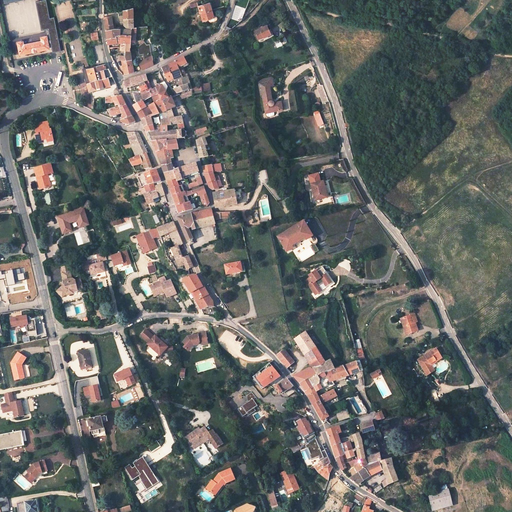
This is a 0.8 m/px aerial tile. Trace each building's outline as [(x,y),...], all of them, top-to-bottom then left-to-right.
[(42,0),(36,1),(38,11),(48,8),(46,0),(42,0)] [(209,3),(198,6),(203,20),(207,19),(214,17),(213,16),(209,3)] [(133,7),(124,10),(124,23),(124,25),(127,27),(132,27),(133,27),(133,23),(133,7)] [(48,8),(38,11),(40,23),(55,19),(54,17),(50,18),(48,8)] [(113,29),(111,16),(104,17),(106,30),(113,29)] [(55,19),(40,23),(42,30),(45,29),(46,33),(12,39),(13,43),(17,42),(20,54),(49,49),(48,43),(51,43),(52,53),(61,51),(55,19)] [(270,37),(265,28),(253,33),(257,41),(262,39),(262,40),(270,37)] [(132,29),(127,29),(113,29),(106,30),(107,38),(131,34),(132,29)] [(107,38),(108,43),(117,42),(117,39),(121,39),(121,41),(121,42),(130,42),(131,34),(107,38)] [(125,56),(118,55),(119,60),(121,60),(125,74),(134,72),(131,59),(132,59),(129,47),(130,42),(121,42),(120,46),(120,49),(126,50),(125,56)] [(151,53),(150,43),(137,45),(139,55),(151,53)] [(141,69),(155,65),(152,56),(139,59),(141,69)] [(177,67),(186,64),(183,57),(174,62),(168,65),(162,68),(166,80),(172,78),(173,79),(181,76),(177,67)] [(104,64),(83,68),(90,92),(92,92),(93,90),(106,88),(107,89),(110,88),(110,85),(111,85),(109,77),(112,76),(109,68),(106,69),(104,64)] [(137,84),(147,81),(146,78),(145,75),(130,79),(131,81),(124,82),(123,85),(124,88),(137,84)] [(272,85),(270,77),(260,80),(259,81),(258,82),(257,84),(257,85),(260,96),(262,95),(266,114),(283,109),(281,101),(274,102),(273,101),(272,101),(268,86),(272,85)] [(147,81),(137,84),(141,91),(142,94),(151,90),(150,88),(147,81)] [(164,82),(160,84),(160,85),(152,89),(151,87),(150,88),(151,90),(153,95),(154,96),(165,92),(167,86),(164,82)] [(188,90),(186,85),(179,87),(173,89),(177,94),(188,90)] [(202,85),(193,86),(195,93),(204,91),(202,85)] [(323,85),(317,87),(324,105),(329,103),(323,85)] [(144,100),(147,98),(151,96),(153,95),(151,90),(142,94),(141,91),(131,92),(130,92),(133,99),(134,98),(134,99),(137,104),(142,101),(144,100)] [(175,106),(171,97),(168,97),(165,92),(154,96),(153,95),(151,96),(153,102),(162,99),(166,110),(168,118),(170,118),(172,125),(179,124),(183,124),(185,123),(184,118),(182,119),(181,116),(172,117),(170,108),(175,106)] [(105,103),(114,102),(116,106),(118,105),(119,107),(125,105),(121,96),(105,98),(105,103)] [(151,117),(159,114),(161,120),(162,126),(167,126),(172,125),(170,118),(168,118),(166,110),(162,99),(153,102),(146,107),(137,113),(141,119),(144,126),(154,125),(151,117)] [(146,107),(142,101),(137,104),(133,106),(137,113),(146,107)] [(122,113),(124,118),(121,119),(121,121),(132,116),(125,105),(119,107),(122,113)] [(108,111),(111,117),(122,113),(119,107),(108,111)] [(112,118),(111,117),(108,111),(99,114),(113,119),(112,118)] [(318,112),(313,114),(318,126),(323,124),(318,112)] [(135,123),(132,116),(121,121),(121,122),(129,125),(135,123)] [(206,118),(192,121),(194,130),(195,134),(209,131),(206,118)] [(47,141),(53,140),(51,131),(50,131),(48,123),(35,125),(37,134),(39,133),(39,135),(35,136),(37,144),(43,143),(42,141),(46,140),(47,141)] [(165,140),(183,138),(186,135),(185,132),(183,130),(184,129),(183,124),(179,124),(179,130),(168,131),(163,132),(162,130),(147,132),(151,142),(165,140)] [(126,133),(136,159),(129,162),(133,169),(141,165),(142,166),(143,166),(145,171),(152,169),(146,155),(148,154),(144,146),(138,134),(136,133),(126,133)] [(207,149),(207,147),(205,147),(202,139),(196,141),(200,158),(208,157),(207,154),(206,150),(207,149)] [(166,143),(165,140),(151,142),(156,153),(167,149),(166,143)] [(177,144),(176,141),(166,143),(167,149),(167,151),(172,150),(178,149),(177,144)] [(171,164),(171,161),(174,160),(172,150),(167,151),(167,149),(156,153),(161,167),(171,164)] [(183,177),(199,172),(196,163),(186,166),(178,169),(181,177),(183,177)] [(171,164),(161,167),(164,174),(173,171),(171,164)] [(212,165),(202,167),(204,174),(213,173),(218,173),(217,164),(212,165)] [(50,165),(34,170),(40,190),(51,187),(47,175),(53,174),(50,165)] [(176,179),(177,182),(183,180),(183,177),(181,177),(178,169),(173,171),(176,179)] [(156,170),(137,178),(141,186),(139,187),(140,190),(145,188),(147,194),(157,191),(155,187),(154,185),(161,183),(156,170)] [(176,179),(173,171),(164,174),(167,183),(176,179)] [(221,181),(220,178),(215,179),(213,173),(204,174),(209,188),(212,190),(218,190),(216,182),(221,181)] [(201,177),(196,179),(197,182),(188,185),(189,189),(198,186),(203,185),(201,177)] [(182,185),(179,187),(178,184),(177,182),(176,179),(167,183),(172,197),(185,192),(182,185)] [(310,184),(314,201),(327,198),(323,181),(310,184)] [(143,195),(148,205),(154,203),(153,202),(155,201),(154,200),(165,195),(162,185),(155,187),(157,191),(147,194),(143,195)] [(188,202),(187,199),(191,198),(191,199),(199,196),(206,194),(204,187),(189,192),(185,192),(172,197),(176,207),(188,202)] [(234,190),(213,194),(214,199),(216,209),(237,205),(234,190)] [(204,208),(206,207),(209,204),(206,194),(199,196),(204,208)] [(193,211),(190,205),(195,202),(191,199),(188,202),(176,207),(179,214),(193,211)] [(213,228),(215,227),(215,225),(214,222),(221,220),(221,214),(212,214),(211,209),(193,214),(192,214),(178,218),(189,246),(194,244),(193,241),(193,240),(189,229),(191,228),(192,230),(194,230),(213,226),(213,228)] [(84,210),(57,218),(63,235),(69,233),(67,227),(70,226),(69,224),(78,222),(80,228),(88,226),(84,210)] [(303,220),(276,236),(286,252),(293,248),(292,246),(304,238),(305,240),(313,236),(303,220)] [(159,238),(168,235),(169,239),(161,243),(164,251),(179,248),(180,248),(183,244),(182,243),(174,223),(156,231),(158,236),(159,238)] [(225,223),(215,225),(215,227),(218,240),(228,239),(225,223)] [(141,235),(136,237),(143,254),(156,248),(152,239),(158,236),(156,231),(141,235)] [(175,257),(179,267),(185,265),(187,270),(193,268),(189,258),(183,259),(179,248),(164,251),(167,257),(168,259),(175,257)] [(109,253),(105,254),(110,268),(123,264),(124,267),(131,264),(126,252),(111,257),(109,253)] [(104,253),(96,255),(97,259),(98,264),(94,265),(93,260),(81,263),(82,266),(84,266),(84,271),(89,270),(90,276),(104,273),(101,262),(106,261),(104,253)] [(240,265),(225,267),(227,276),(241,273),(242,275),(246,275),(244,264),(240,265)] [(155,265),(147,267),(149,274),(156,272),(155,265)] [(308,285),(311,289),(313,289),(312,291),(315,295),(321,291),(319,288),(324,285),(325,287),(331,283),(325,275),(325,276),(323,273),(325,272),(323,268),(316,273),(316,272),(308,277),(310,279),(306,281),(304,282),(307,286),(308,285)] [(75,281),(72,280),(70,272),(62,274),(64,281),(63,282),(64,285),(65,285),(63,288),(62,287),(57,292),(62,297),(64,294),(67,294),(68,295),(72,295),(73,293),(72,293),(77,291),(77,289),(80,288),(82,286),(80,280),(75,281)] [(196,276),(192,276),(183,282),(191,294),(193,293),(202,287),(196,276)] [(160,282),(150,287),(154,296),(164,291),(168,297),(176,293),(170,280),(161,284),(160,282)] [(214,307),(218,309),(211,299),(203,286),(202,287),(193,293),(198,301),(195,302),(201,311),(204,315),(212,317),(217,314),(214,307)] [(190,300),(184,303),(188,309),(193,305),(190,300)] [(83,302),(65,306),(68,317),(85,312),(83,302)] [(103,310),(95,312),(97,319),(105,317),(103,310)] [(415,314),(408,316),(410,325),(415,323),(417,322),(415,314)] [(27,316),(10,319),(11,328),(26,326),(27,337),(36,335),(34,319),(30,320),(30,317),(27,317),(27,316)] [(400,319),(405,335),(417,331),(415,323),(410,325),(408,316),(400,319)] [(164,352),(167,346),(154,336),(153,337),(143,331),(138,338),(147,345),(146,346),(160,357),(164,352)] [(187,337),(183,342),(186,345),(183,347),(187,350),(192,345),(197,344),(198,342),(202,344),(207,343),(204,332),(197,334),(197,335),(187,337)] [(304,356),(311,367),(312,368),(325,361),(305,332),(294,339),(304,356)] [(364,362),(357,337),(352,338),(354,347),(356,357),(357,358),(358,358),(359,361),(360,363),(364,362)] [(430,364),(435,361),(436,362),(441,359),(442,358),(436,349),(435,349),(425,355),(417,360),(422,368),(423,370),(425,373),(432,368),(431,366),(431,365),(430,364)] [(87,350),(77,352),(81,370),(91,367),(87,350)] [(294,363),(284,351),(276,356),(287,369),(294,363)] [(21,366),(26,359),(17,353),(11,364),(12,372),(14,372),(16,380),(24,379),(21,367),(20,367),(20,366),(21,366)] [(330,358),(325,361),(312,368),(311,367),(293,376),(300,385),(305,391),(319,385),(319,380),(317,376),(323,371),(334,366),(330,358)] [(325,391),(334,385),(332,381),(359,372),(361,371),(361,368),(360,365),(359,362),(357,358),(353,359),(353,360),(342,365),(341,363),(334,366),(323,371),(317,376),(319,380),(319,385),(305,391),(308,396),(316,393),(316,394),(324,389),(325,391)] [(128,386),(136,383),(130,367),(114,374),(117,382),(125,378),(128,386)] [(91,386),(83,387),(85,396),(90,395),(92,403),(102,401),(97,376),(89,378),(91,386)] [(274,388),(279,394),(281,392),(282,394),(293,387),(287,379),(274,388)] [(272,389),(268,384),(264,388),(267,393),(272,389)] [(321,421),(328,418),(321,404),(337,396),(335,391),(333,390),(319,398),(316,394),(316,393),(308,396),(321,421)] [(23,417),(20,402),(13,403),(11,393),(4,395),(6,404),(2,405),(3,408),(1,409),(2,413),(12,411),(14,418),(23,417)] [(235,403),(243,417),(254,410),(253,408),(257,405),(251,395),(249,397),(250,398),(245,401),(243,398),(235,403)] [(107,416),(89,420),(90,421),(87,421),(88,425),(90,424),(91,427),(92,431),(93,430),(93,435),(94,434),(106,432),(105,427),(104,428),(103,422),(108,421),(107,416)] [(300,434),(302,433),(304,437),(314,432),(306,416),(296,421),(298,426),(296,427),(300,434)] [(371,421),(358,425),(361,433),(373,430),(371,421)] [(337,434),(340,433),(338,427),(326,431),(331,440),(333,447),(340,444),(341,443),(340,439),(339,439),(337,434)] [(198,428),(184,438),(190,446),(193,444),(194,445),(201,441),(202,443),(202,444),(211,438),(217,448),(222,444),(216,434),(215,435),(212,430),(208,433),(204,428),(199,430),(198,428)] [(474,435),(472,429),(465,430),(466,437),(474,435)] [(19,432),(0,435),(0,449),(22,446),(19,432)] [(379,453),(364,456),(362,441),(358,433),(349,437),(351,441),(354,441),(359,460),(364,459),(368,467),(374,463),(375,463),(376,462),(377,462),(381,461),(379,453)] [(340,439),(341,443),(344,450),(345,453),(352,450),(349,442),(346,443),(344,438),(340,439)] [(147,446),(151,452),(161,447),(157,440),(147,446)] [(193,444),(190,446),(191,449),(202,443),(201,441),(194,445),(193,444)] [(295,442),(292,445),(297,452),(300,450),(295,442)] [(342,450),(341,451),(340,444),(333,447),(336,458),(342,456),(343,455),(342,450)] [(352,457),(355,456),(352,450),(345,453),(345,455),(343,455),(342,456),(344,465),(350,463),(354,461),(352,457)] [(336,458),(342,471),(346,469),(344,465),(342,456),(336,458)] [(135,466),(127,472),(133,480),(139,476),(141,480),(141,481),(144,486),(150,482),(149,480),(155,477),(153,475),(154,474),(150,467),(148,469),(147,468),(144,470),(142,467),(145,465),(141,458),(137,460),(136,459),(134,461),(134,462),(133,464),(135,466)] [(315,468),(318,473),(328,481),(330,474),(332,469),(329,464),(331,463),(329,458),(314,466),(315,468)] [(389,485),(398,481),(393,468),(391,459),(381,461),(377,462),(376,462),(375,463),(374,463),(368,467),(365,469),(354,476),(350,479),(356,484),(378,473),(382,471),(386,480),(389,485)] [(351,467),(356,465),(360,471),(364,468),(365,469),(368,467),(364,459),(359,460),(356,461),(356,460),(354,461),(350,463),(351,467)] [(25,477),(31,483),(36,476),(36,474),(38,473),(39,474),(46,471),(47,471),(43,462),(33,465),(27,472),(28,473),(25,477)] [(212,480),(206,487),(212,492),(215,489),(216,490),(220,487),(221,488),(224,484),(222,482),(224,480),(226,483),(236,480),(231,469),(219,474),(213,481),(212,480)] [(291,469),(279,474),(289,495),(300,490),(291,469)] [(215,489),(212,492),(216,496),(225,485),(224,484),(221,488),(220,487),(216,490),(215,489)] [(441,490),(429,494),(434,508),(453,502),(449,488),(448,489),(446,484),(440,485),(441,490)] [(275,511),(280,511),(273,487),(267,489),(273,511),(275,511)] [(366,499),(357,493),(354,496),(365,503),(366,499)] [(372,511),(373,511),(368,509),(371,500),(367,497),(366,499),(365,503),(361,511),(372,511)] [(24,503),(17,504),(18,511),(37,511),(36,501),(24,503)] [(352,509),(353,505),(348,503),(344,506),(343,511),(349,511),(350,508),(352,509)]
